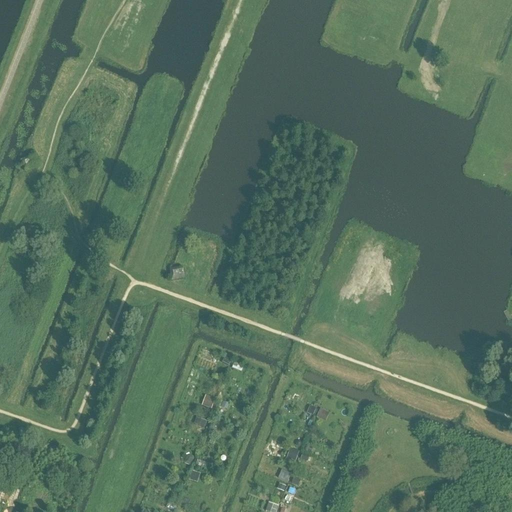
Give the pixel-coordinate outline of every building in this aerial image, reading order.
[(21,162),(23,167),(25,171),(37,165),(33,155),(22,160),(20,160),(21,162)] [(170,273),(171,280),(185,278),(183,267),(172,269),(169,269),(170,273)] [(244,366),(234,362),(232,369),(241,372),(244,366)] [(203,405),(211,408),(214,400),(206,397),(203,405)] [(317,417),(323,420),(326,413),(320,410),(317,417)] [(197,419),(195,424),(204,427),(206,422),(197,419)] [(304,451),(311,454),(313,448),(306,445),(304,451)] [(288,459),(295,462),(299,453),(292,450),(288,459)] [(300,460),(308,462),(310,456),(303,453),(300,460)] [(184,463),(190,465),(193,457),(189,456),(186,457),(184,463)] [(194,466),(204,470),(207,463),(196,460),(194,466)] [(286,483),(290,475),(281,471),(278,479),(286,483)] [(191,472),(189,480),(196,483),(199,475),(191,472)]
